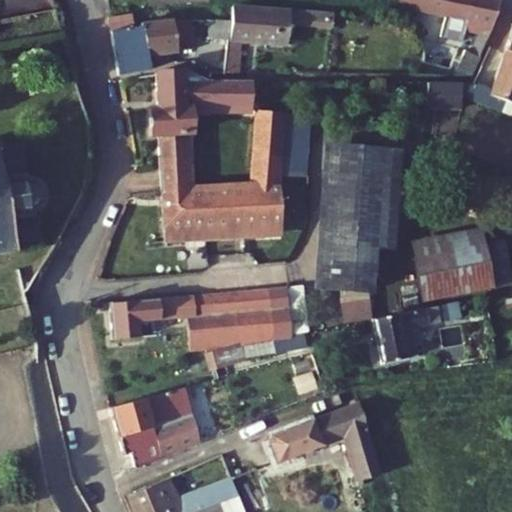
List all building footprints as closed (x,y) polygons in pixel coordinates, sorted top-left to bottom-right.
[(55,0),(0,0),(0,23),(59,11),(55,0)] [(134,0),(106,0),(109,13),(136,9),(134,0)] [(149,0),(150,10),(207,5),(207,0),(149,0)] [(498,1),(492,0),(396,0),(395,5),(443,16),(441,28),(475,36),(468,54),(463,53),(453,77),(471,77),(488,38),(498,1)] [(240,4),(236,39),(250,40),(295,43),(296,21),(297,8),(240,4)] [(312,9),(297,8),(296,21),(312,22),(312,9)] [(137,17),(136,9),(109,13),(118,71),(146,68),(143,51),(155,50),(157,19),(137,17)] [(312,9),(312,22),(338,24),(339,11),(312,9)] [(194,21),(157,19),(155,50),(178,50),(178,46),(192,46),(194,21)] [(236,39),(235,46),(249,47),(250,40),(236,39)] [(235,46),(232,73),(247,73),(249,47),(235,46)] [(511,53),(506,51),(498,75),(511,79),(511,53)] [(156,107),(148,107),(149,134),(157,134),(160,170),(186,170),(184,134),(189,134),(188,111),(251,109),(251,81),(209,81),(180,71),(180,76),(155,76),(156,107)] [(481,88),(457,84),(474,108),(511,119),(511,79),(498,75),(493,93),(481,88)] [(255,111),(252,176),(277,178),(281,112),(255,111)] [(0,235),(36,227),(28,191),(32,188),(36,181),(36,175),(34,169),(32,166),(29,164),(21,161),(13,126),(0,129),(0,235)] [(389,149),(324,144),(312,270),(377,276),(389,149)] [(160,170),(164,244),(190,243),(189,230),(275,231),(277,178),(252,176),(251,194),(187,193),(186,170),(160,170)] [(474,211),(406,224),(419,288),(511,268),(511,239),(508,219),(477,225),(474,211)] [(264,270),(190,276),(191,294),(178,294),(179,329),(200,329),(201,333),(234,322),(236,321),(237,327),(267,321),(264,270)] [(190,276),(103,279),(107,314),(133,313),(132,297),(178,294),(191,294),(190,276)] [(418,293),(366,302),(374,345),(400,340),(396,312),(420,307),(418,293)] [(206,350),(240,339),(234,322),(201,333),(206,350)] [(347,331),(332,354),(345,362),(359,338),(347,331)] [(183,367),(109,385),(119,433),(127,431),(130,443),(195,417),(183,367)] [(355,387),(259,421),(267,445),(337,420),(357,483),(380,476),(355,387)] [(160,457),(122,470),(136,507),(149,502),(172,493),(175,495),(230,475),(224,457),(196,467),(198,471),(170,482),(160,457)] [(243,511),(230,475),(175,495),(172,493),(149,502),(152,511),(243,511)] [(364,511),(361,500),(329,511),(328,511),(364,511)]
